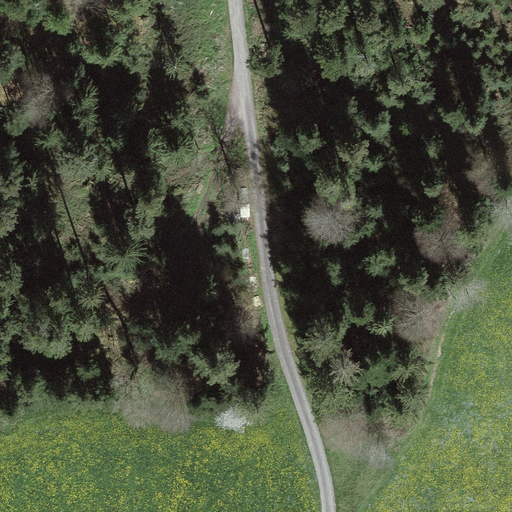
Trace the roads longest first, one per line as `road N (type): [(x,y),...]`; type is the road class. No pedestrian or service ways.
road 1 (track): [(331,511),(322,456),(273,302),(232,0)]
road 2 (track): [(511,209),(467,291),(428,410),(367,511)]
